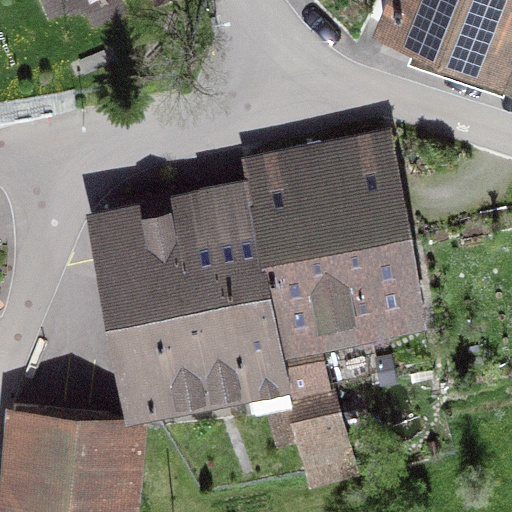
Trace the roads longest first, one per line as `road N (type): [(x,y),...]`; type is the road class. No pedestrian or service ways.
road 1 (residential): [(47,151),(306,85)]
road 2 (residential): [(0,384),(49,241),(47,151)]
road 3 (residential): [(306,85),(379,94),(511,133)]
